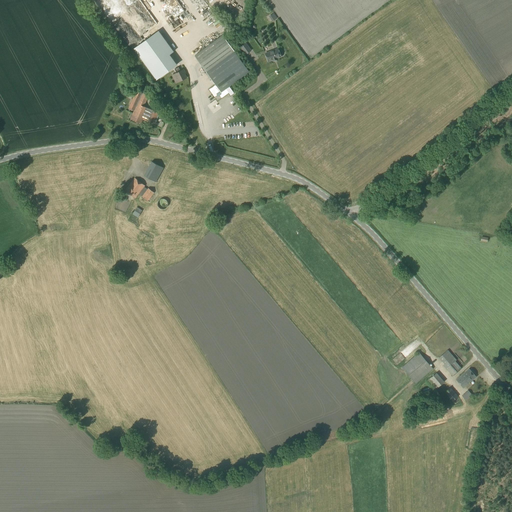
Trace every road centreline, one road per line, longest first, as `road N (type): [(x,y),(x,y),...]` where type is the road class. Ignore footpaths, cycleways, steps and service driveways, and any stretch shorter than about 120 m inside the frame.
road 1 (tertiary): [(349,213),(293,177),(142,138),(0,160)]
road 2 (tertiary): [(511,393),(349,213)]
road 3 (unclassified): [(349,213),(511,88)]
road 4 (track): [(196,151),(86,0)]
road 5 (unknown): [(215,156),(198,89),(151,0)]
